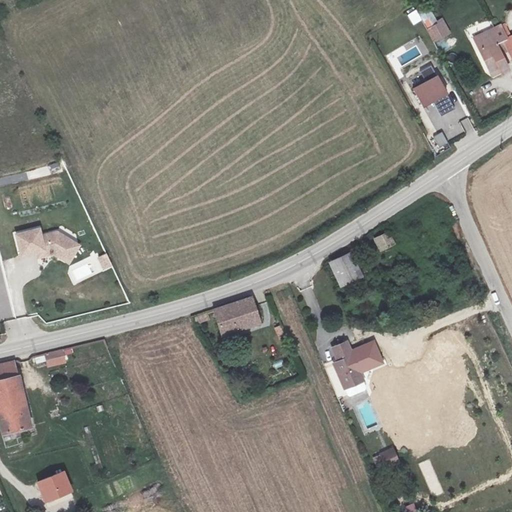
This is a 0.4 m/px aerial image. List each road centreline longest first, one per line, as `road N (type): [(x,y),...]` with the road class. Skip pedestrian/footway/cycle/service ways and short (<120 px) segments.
road 1 (secondary): [(448,173),(355,234),(264,278),(0,349)]
road 2 (unclassified): [(448,173),(511,315)]
